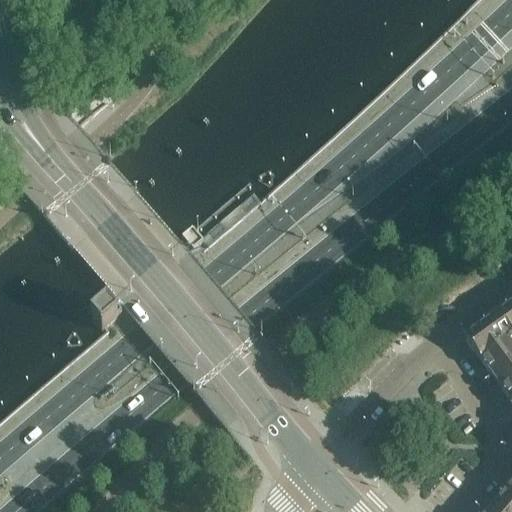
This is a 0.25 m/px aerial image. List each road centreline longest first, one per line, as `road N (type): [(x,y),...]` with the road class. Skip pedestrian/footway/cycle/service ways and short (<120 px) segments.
road 1 (trunk): [(511,11),(0,458)]
road 2 (trunk): [(16,511),(511,102)]
road 3 (tertiary): [(315,469),(46,155)]
road 4 (residential): [(457,511),(491,471),(493,423),(431,347)]
road 5 (residential): [(431,347),(315,469)]
road 6 (tertiary): [(46,155),(0,35)]
